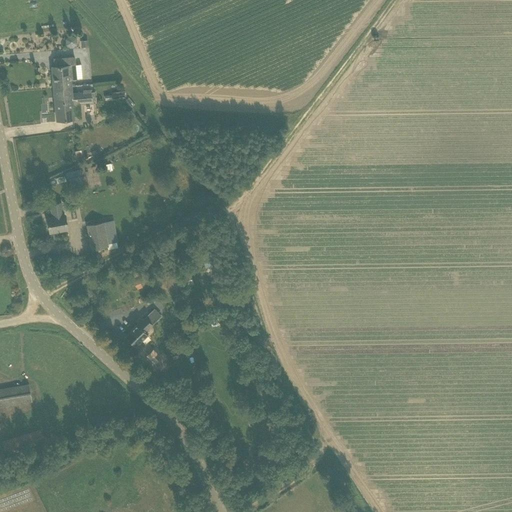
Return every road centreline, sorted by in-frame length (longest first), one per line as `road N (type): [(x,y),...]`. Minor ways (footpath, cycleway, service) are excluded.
road 1 (tertiary): [(220,511),(170,418),(38,298),(0,144)]
road 2 (track): [(319,451),(306,441),(267,357),(219,203)]
road 3 (track): [(219,203),(255,174),(390,0)]
road 4 (track): [(24,325),(38,298),(219,203)]
